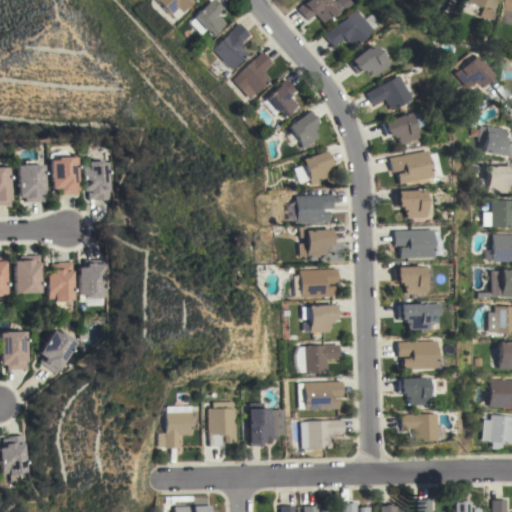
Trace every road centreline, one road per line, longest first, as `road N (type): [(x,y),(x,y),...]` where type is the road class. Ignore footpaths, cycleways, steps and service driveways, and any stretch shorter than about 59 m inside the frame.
road 1 (residential): [(258,0),(358,138),(374,469)]
road 2 (residential): [(169,482),(374,469),(511,471)]
